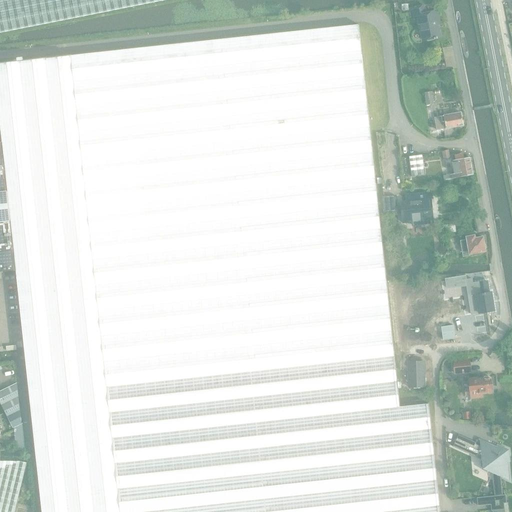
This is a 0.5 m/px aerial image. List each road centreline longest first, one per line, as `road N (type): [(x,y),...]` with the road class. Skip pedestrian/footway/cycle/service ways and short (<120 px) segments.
road 1 (unclassified): [(0,55),(365,13),(383,27),(398,123),(422,143),(474,140)]
road 2 (unclassified): [(439,427),(435,350),(484,345),(503,320),(474,140)]
road 3 (primary): [(481,0),(511,153)]
road 4 (unclassified): [(474,140),(446,0)]
